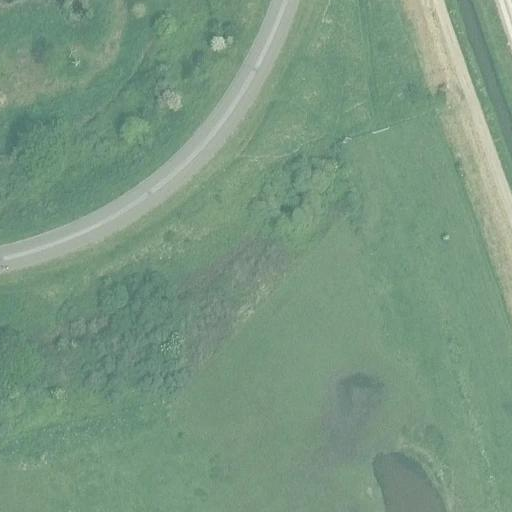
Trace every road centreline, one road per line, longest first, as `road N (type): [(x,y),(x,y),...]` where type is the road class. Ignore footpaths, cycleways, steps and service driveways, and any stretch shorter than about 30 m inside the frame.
road 1 (tertiary): [(0,261),(70,241),(132,211),(180,175),(257,76),(287,0)]
road 2 (unclassified): [(511,212),(441,0)]
road 3 (track): [(365,92),(372,132),(474,99)]
